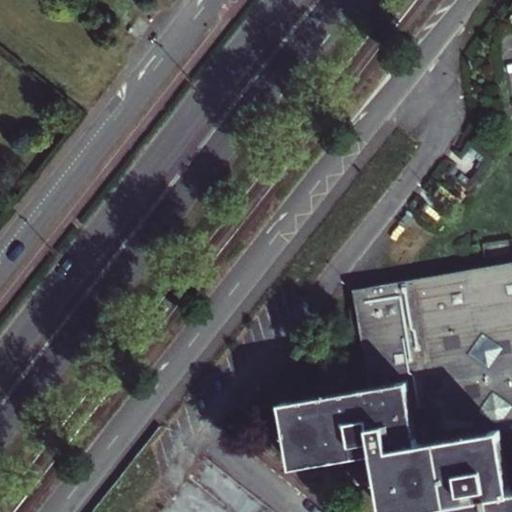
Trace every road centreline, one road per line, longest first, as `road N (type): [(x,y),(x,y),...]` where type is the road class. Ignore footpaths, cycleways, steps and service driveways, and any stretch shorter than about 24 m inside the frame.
road 1 (tertiary): [(55,511),(468,0)]
road 2 (primary): [(0,431),(337,0)]
road 3 (primary): [(283,0),(0,358)]
road 4 (tertiary): [(211,0),(0,269)]
